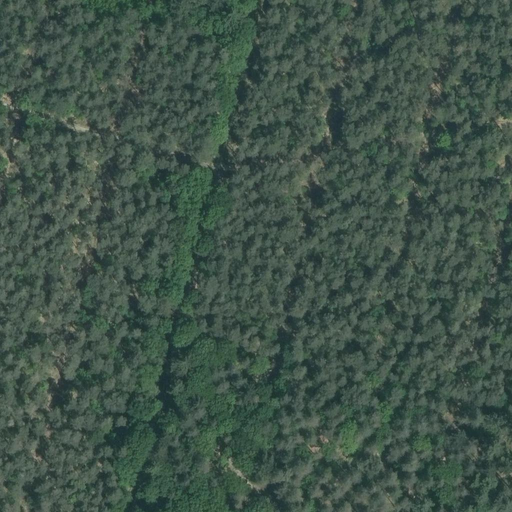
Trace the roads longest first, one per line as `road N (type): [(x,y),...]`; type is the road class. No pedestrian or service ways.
road 1 (track): [(153,414),(225,410),(511,432)]
road 2 (track): [(128,511),(216,167)]
road 3 (track): [(216,167),(511,122)]
road 4 (track): [(216,167),(0,97)]
road 5 (track): [(216,167),(258,0)]
